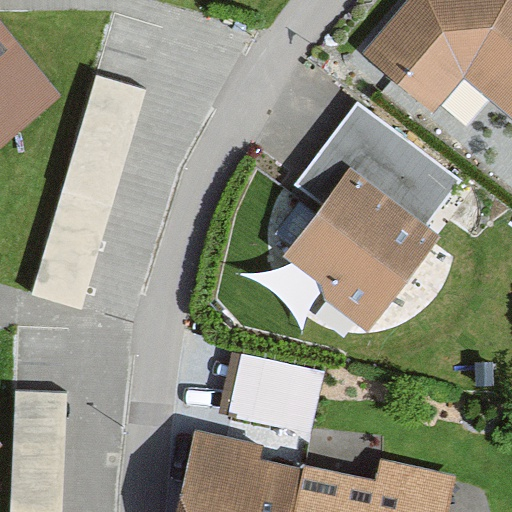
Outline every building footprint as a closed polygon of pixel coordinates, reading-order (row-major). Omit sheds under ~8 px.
[(511,0),(412,0),(364,60),(437,120),(469,80),(511,115),(511,0)] [(0,107),(43,72),(0,19),(0,107)] [(87,305),(152,83),(98,68),(33,289),(87,305)] [(318,165),(346,186),(287,264),(372,328),(438,241),(376,194),(408,152),(357,114),(318,165)] [(314,428),(327,363),(242,347),(229,412),(314,428)] [(64,511),(69,383),(20,381),(15,511),(64,511)] [(263,451),(200,438),(184,511),(450,511),(456,483),(381,467),(377,486),(261,462),(263,451)]
